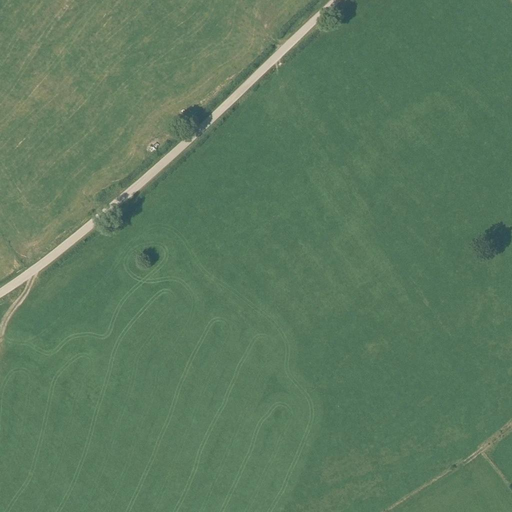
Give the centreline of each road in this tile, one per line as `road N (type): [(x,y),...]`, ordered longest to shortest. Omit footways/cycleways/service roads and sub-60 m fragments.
road 1 (unclassified): [(0,293),(162,164),(338,0)]
road 2 (track): [(511,426),(391,511)]
